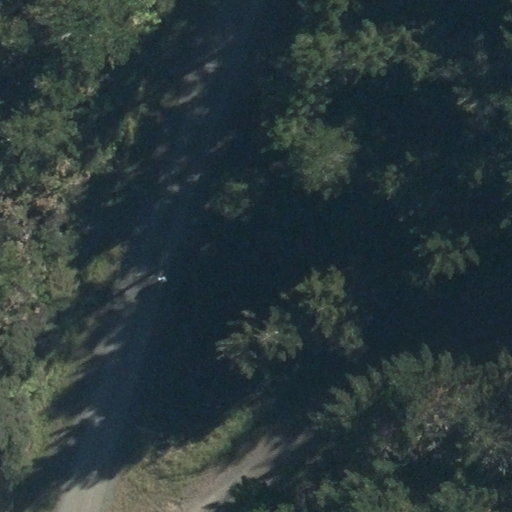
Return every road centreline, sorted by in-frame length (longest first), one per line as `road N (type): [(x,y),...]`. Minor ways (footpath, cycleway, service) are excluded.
road 1 (track): [(81,511),(226,0)]
road 2 (track): [(221,511),(357,378),(511,331)]
